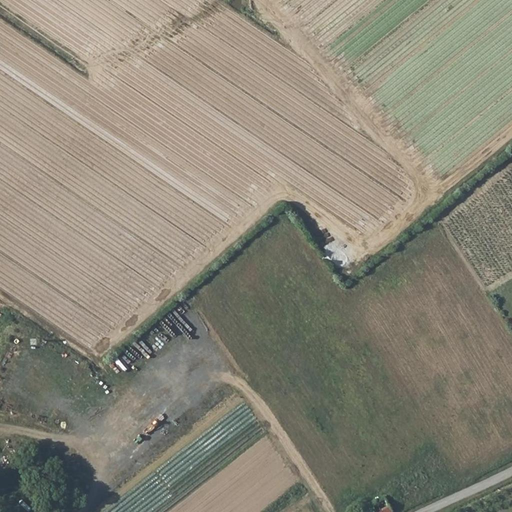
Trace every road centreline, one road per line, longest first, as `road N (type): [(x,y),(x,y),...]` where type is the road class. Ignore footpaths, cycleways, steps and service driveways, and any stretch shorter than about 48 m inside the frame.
road 1 (track): [(261,0),(429,190)]
road 2 (track): [(79,511),(110,469),(104,447),(48,425),(0,430)]
